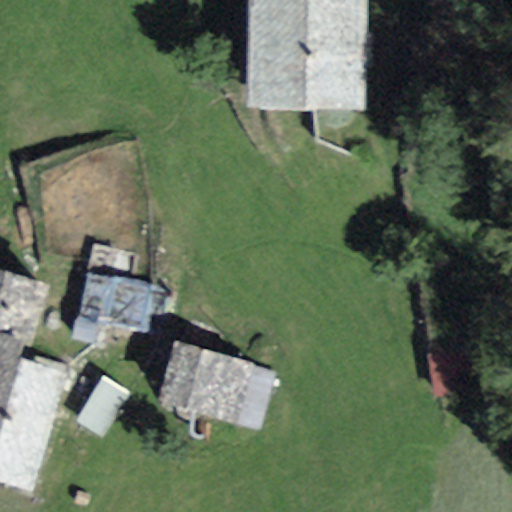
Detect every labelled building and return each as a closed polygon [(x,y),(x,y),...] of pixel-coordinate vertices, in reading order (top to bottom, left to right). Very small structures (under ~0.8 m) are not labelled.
[(365,0),(256,0),(254,108),(363,110),(365,0)] [(52,271),(0,258),(0,328),(37,337),(52,271)] [(82,319),(150,327),(157,274),(88,266),(82,319)] [(266,360),(173,324),(147,392),(240,428),(266,360)] [(69,375),(0,353),(0,493),(28,501),(69,375)]
